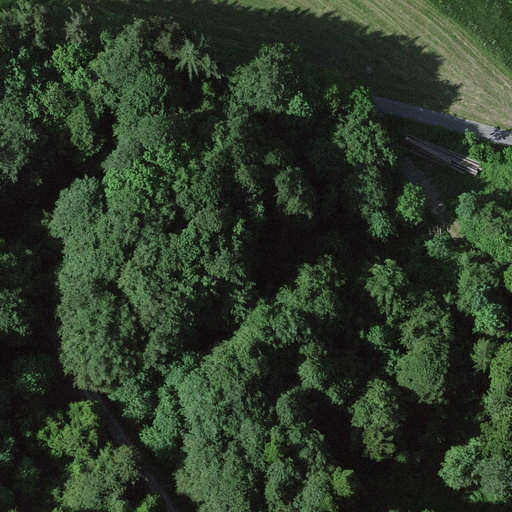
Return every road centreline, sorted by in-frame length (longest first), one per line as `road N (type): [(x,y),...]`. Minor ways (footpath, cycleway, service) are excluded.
road 1 (track): [(511,138),(0,26)]
road 2 (track): [(171,511),(0,250)]
